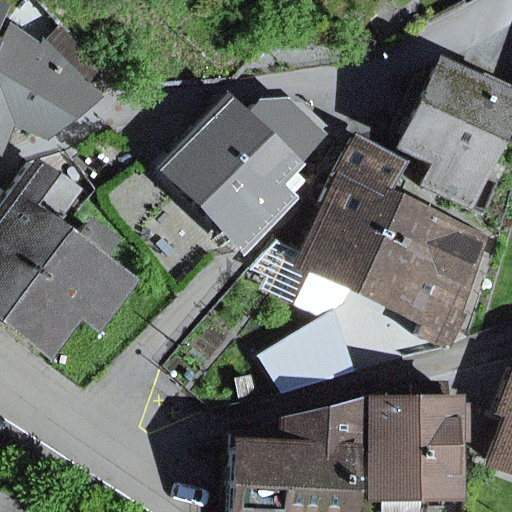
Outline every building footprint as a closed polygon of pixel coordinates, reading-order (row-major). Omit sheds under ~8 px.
[(30,50),(4,32),(0,41),(0,130),(5,120),(38,135),(87,98),(77,89),(97,70),(58,30),(39,49),(34,45),(30,50)] [(489,184),(474,176),(511,94),(511,89),(471,70),(464,84),(433,69),(397,145),(430,159),(418,187),(476,213),(489,184)] [(287,168),(321,127),(297,104),(253,106),(240,119),(230,108),(167,172),(243,246),(300,181),(287,168)] [(321,313),(337,279),(358,288),(397,204),(377,190),(389,163),(349,138),(317,202),(320,204),(295,260),(310,267),(295,300),(321,313)] [(27,163),(0,200),(0,305),(60,229),(46,218),(67,191),(27,163)] [(454,314),(477,241),(397,204),(358,288),(420,318),(414,334),(445,348),(459,317),(454,314)] [(84,222),(72,238),(60,229),(0,305),(0,321),(33,346),(66,301),(97,322),(127,280),(96,256),(108,240),(84,222)] [(511,370),(507,369),(491,412),(503,417),(486,460),(511,469),(511,370)] [(446,439),(461,439),(460,409),(446,409),(445,403),(437,403),(437,386),(410,386),(410,403),(365,404),(366,496),(447,495),(446,439)] [(340,511),(343,461),(353,462),(355,403),(229,436),(224,511),(340,511)]
